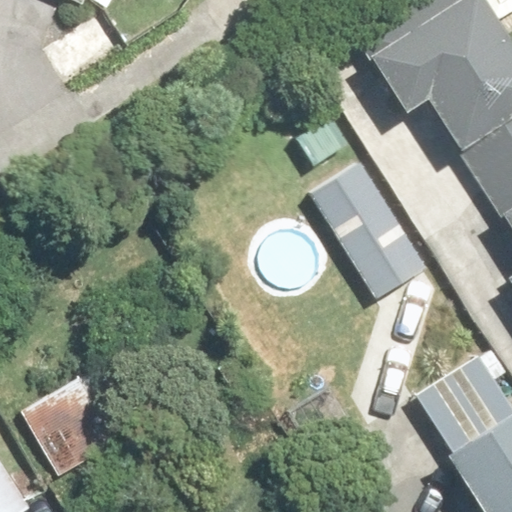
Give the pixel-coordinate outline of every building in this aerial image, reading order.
[(511,42),(486,0),(410,0),(351,37),(403,121),(428,105),(511,240),(511,279),(495,290),(511,318),(511,42)] [(358,163),(304,196),(371,303),(424,270),(358,163)] [(511,511),(511,412),(511,413),(477,354),(408,393),(475,511),(511,511)] [(97,365),(17,410),(52,471),(131,426),(97,365)] [(34,511),(0,456),(0,511),(34,511)] [(233,511),(205,464),(124,511),(233,511)]
